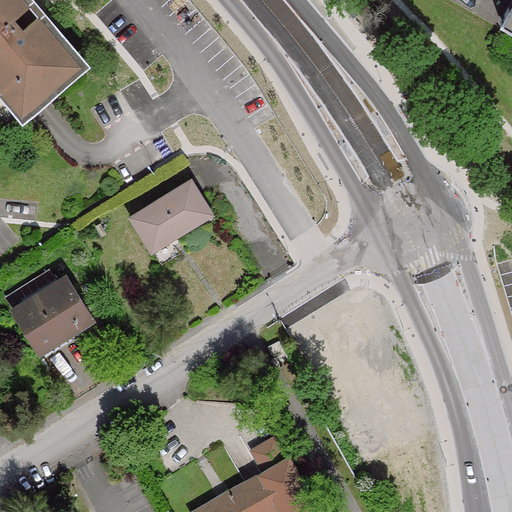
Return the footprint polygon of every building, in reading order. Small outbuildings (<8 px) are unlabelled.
[(27,0),(0,0),(0,74),(27,107),(27,106),(46,90),(82,59),(40,11),(23,26),(12,13),(27,0)] [(511,0),(503,0),(500,6),(511,13),(511,0)] [(212,210),(190,179),(133,214),(156,246),(212,210)] [(68,277),(67,277),(17,310),(44,349),(46,349),(96,316),(68,277)] [(376,295),(317,325),(374,438),(418,416),(396,374),(404,370),(388,337),(395,334),(376,295)] [(291,461),(279,439),(257,451),(270,473),(291,461)] [(270,473),(268,474),(202,511),(280,511),(287,508),(289,511),(301,511),(318,502),(315,496),(315,491),(311,490),(293,459),(291,461),(270,473)] [(318,502),(301,511),(312,511),(321,507),(318,502)]
